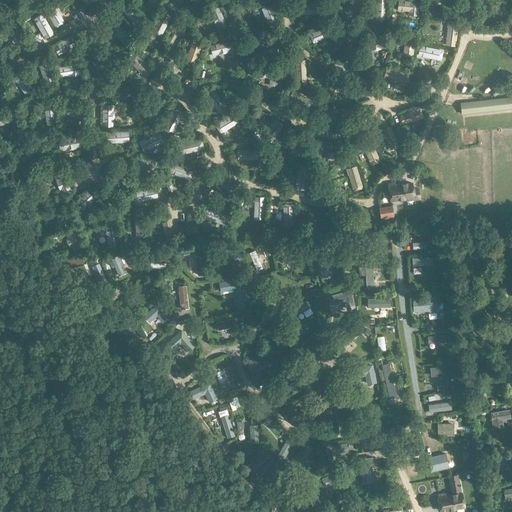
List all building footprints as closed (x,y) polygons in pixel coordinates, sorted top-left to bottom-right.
[(148,0),(144,8),(153,13),(159,0),(148,0)] [(386,0),(376,0),(375,21),(385,21),(386,0)] [(419,2),(399,0),(397,0),(397,10),(409,11),(409,15),(417,16),(419,2)] [(44,8),(55,28),(57,27),(63,24),(63,23),(64,22),(53,2),(44,8)] [(260,6),(268,27),(278,23),(270,2),(260,6)] [(121,9),(135,27),(143,21),(130,3),(128,4),(128,3),(122,7),(123,8),(121,9)] [(298,14),(319,13),(318,3),(297,4),(297,5),(297,12),(298,12),(298,14)] [(218,7),(209,11),(217,30),(226,26),(218,7)] [(162,11),(152,31),(153,32),(153,33),(159,36),(159,35),(161,36),(171,16),(162,11)] [(34,19),(45,39),(54,34),(43,14),(41,15),(41,14),(35,17),(36,18),(34,19)] [(448,28),(445,44),(454,46),(458,22),(449,21),(447,21),(446,27),(448,28)] [(110,30),(109,31),(126,44),(132,36),(116,23),(115,24),(114,24),(110,30)] [(26,41),(12,25),(4,32),(8,36),(7,36),(14,44),(18,48),(26,41)] [(328,26),(309,34),(310,35),(309,35),(312,42),(313,42),(314,43),(332,35),(328,26)] [(415,34),(405,33),(402,55),(412,57),(415,34)] [(64,53),(73,47),(72,46),(77,43),(71,35),(53,47),(59,55),(63,52),(64,53)] [(382,39),(358,41),(359,51),(370,50),(380,50),(380,49),(383,48),(382,39)] [(231,40),(210,46),(212,56),(218,54),(218,55),(228,52),(228,51),(233,50),(231,40)] [(191,43),(184,63),(186,63),(186,64),(192,66),(192,65),(194,66),(201,47),(191,43)] [(420,46),(418,55),(440,60),(442,51),(420,46)] [(102,54),(101,56),(119,66),(124,57),(106,47),(105,48),(102,53),(102,54)] [(277,47),(255,51),(257,61),(279,57),(277,47)] [(126,53),(130,57),(135,52),(131,49),(126,53)] [(137,55),(130,62),(144,77),(145,76),(146,76),(151,71),(150,71),(151,70),(137,55)] [(47,58),(37,62),(45,83),(46,83),(47,83),(53,81),(54,80),(47,58)] [(296,86),(306,85),(305,60),(294,61),(296,86)] [(264,78),(289,74),(287,63),(262,67),(264,78)] [(80,64),(58,67),(60,77),(69,76),(69,77),(80,75),(80,74),(82,74),(80,64)] [(125,74),(130,69),(126,66),(122,70),(125,74)] [(410,75),(386,68),(383,78),(407,85),(410,75)] [(12,77),(26,96),(27,95),(33,91),(33,90),(34,89),(21,71),(12,77)] [(324,99),(333,103),(343,79),(333,76),(324,99)] [(288,99),(308,110),(313,101),(293,90),(288,99)] [(134,94),(141,118),(143,117),(143,118),(150,116),(149,115),(151,115),(144,91),(134,94)] [(229,109),(215,91),(213,92),(208,96),(208,97),(207,98),(221,115),(229,109)] [(511,101),(511,97),(461,102),(462,115),(511,109),(511,101)] [(57,127),(54,105),(44,106),(47,129),(49,129),(55,128),(57,127)] [(63,115),(84,119),(85,108),(65,105),(65,106),(64,106),(63,113),(63,115)] [(102,105),(102,127),(113,127),(113,121),(113,111),(113,105),(102,105)] [(399,115),(402,124),(423,117),(419,108),(399,115)] [(0,126),(18,120),(15,109),(0,114),(0,126)] [(173,133),(182,114),(181,113),(175,110),(173,109),(164,128),(173,133)] [(325,119),(350,120),(350,109),(325,109),(325,119)] [(511,111),(462,115),(463,122),(511,118),(511,111)] [(216,126),(215,126),(219,133),(220,132),(221,134),(238,123),(233,114),(216,125),(216,126)] [(272,143),(284,124),(275,119),(272,124),(271,123),(265,132),(266,132),(263,137),(272,143)] [(391,125),(381,129),(389,150),(399,147),(391,125)] [(256,131),(251,134),(255,139),(260,136),(256,131)] [(106,143),(129,142),(128,132),(105,133),(105,135),(105,142),(106,141),(106,143)] [(143,151),(164,142),(160,132),(150,137),(149,134),(143,137),(144,139),(139,142),(140,144),(139,144),(142,150),(142,149),(143,151)] [(299,159),(307,138),(297,134),(289,155),(299,159)] [(80,137),(58,141),(60,151),(66,150),(66,151),(76,149),(76,148),(82,147),(80,137)] [(381,161),(371,138),(362,142),(371,166),(381,161)] [(181,155),(203,149),(203,147),(202,141),(201,141),(201,139),(179,145),(181,155)] [(24,163),(41,147),(34,140),(17,155),(18,156),(17,156),(22,162),(23,161),(24,163)] [(237,151),(237,158),(237,160),(260,159),(260,149),(237,150),(237,151)] [(350,162),(350,152),(327,152),(327,162),(350,162)] [(162,162),(140,158),(139,160),(137,166),(138,167),(138,168),(160,172),(162,162)] [(118,165),(123,187),(125,187),(132,186),(132,185),(133,185),(128,162),(118,165)] [(192,171),(172,163),(169,172),(189,180),(189,179),(190,179),(193,173),(192,172),(192,171)] [(305,191),(309,167),(299,165),(297,175),(296,178),(296,177),(295,182),(295,185),(296,185),(295,189),(305,191)] [(363,189),(356,165),(346,168),(353,192),(363,189)] [(63,171),(53,176),(56,181),(55,181),(60,191),(61,190),(63,196),(72,191),(63,171)] [(231,195),(238,187),(221,172),(215,180),(227,190),(226,191),(231,195)] [(396,183),(389,184),(391,201),(406,198),(406,200),(419,199),(418,188),(413,189),(412,182),(396,184),(396,183)] [(86,208),(94,200),(93,200),(97,196),(90,188),(74,204),(81,211),(86,207),(86,208)] [(135,203),(158,198),(156,188),(133,193),(133,194),(134,201),(135,201),(135,203)] [(254,197),(253,220),(264,220),(264,197),(254,197)] [(53,207),(59,227),(69,224),(63,204),(53,207)] [(293,205),(283,205),(284,227),(294,227),(293,205)] [(392,206),(378,208),(380,218),(393,216),(392,206)] [(203,218),(227,226),(231,217),(207,208),(206,209),(203,216),(204,216),(203,218)] [(134,216),(136,238),(137,238),(145,238),(144,237),(146,237),(144,215),(134,216)] [(162,220),(161,220),(165,240),(175,238),(171,218),(169,218),(162,219),(162,220)] [(375,220),(363,221),(364,228),(375,227),(375,220)] [(118,247),(115,224),(105,225),(105,229),(104,229),(105,233),(106,235),(108,248),(118,247)] [(83,248),(75,228),(65,232),(67,238),(65,238),(67,241),(66,241),(68,246),(68,245),(69,248),(71,248),(73,252),(83,248)] [(413,249),(430,248),(430,241),(412,243),(413,249)] [(365,250),(366,258),(390,256),(389,248),(365,250)] [(480,249),(461,249),(461,261),(480,261),(480,249)] [(511,250),(500,261),(507,268),(511,263),(511,250)] [(241,252),(216,255),(217,264),(242,262),(241,252)] [(300,252),(280,257),(281,263),(294,260),(295,263),(302,260),(300,252)] [(205,253),(195,254),(198,276),(208,274),(205,253)] [(322,275),(316,253),(309,255),(315,277),(322,275)] [(118,276),(126,272),(119,255),(111,258),(118,276)] [(251,274),(257,273),(253,255),(247,256),(251,274)] [(436,256),(418,259),(418,260),(412,261),(412,266),(419,265),(437,263),(436,256)] [(90,260),(77,262),(78,267),(83,267),(83,269),(87,268),(87,266),(91,266),(90,260)] [(150,263),(146,262),(145,269),(167,269),(167,264),(155,263),(155,260),(151,260),(150,263)] [(372,266),(365,266),(366,290),(373,289),(372,266)] [(90,272),(94,282),(101,280),(97,269),(90,272)] [(243,278),(220,282),(222,291),(235,289),(238,301),(247,299),(243,278)] [(511,279),(502,280),(502,289),(511,288),(511,279)] [(188,309),(186,286),(178,287),(180,309),(188,309)] [(351,290),(332,295),(334,304),(345,301),(347,310),(356,307),(351,290)] [(481,290),(467,295),(474,312),(487,307),(481,290)] [(435,297),(412,299),(413,313),(436,311),(435,297)] [(390,299),(367,299),(367,307),(390,307),(390,299)] [(149,323),(157,316),(162,323),(169,317),(158,303),(143,316),(149,323)] [(218,331),(229,328),(231,336),(240,334),(236,317),(216,322),(218,331)] [(344,347),(362,330),(355,323),(337,340),(344,347)] [(481,324),(475,330),(490,344),(496,337),(481,324)] [(181,330),(166,344),(172,351),(180,344),(188,352),(195,345),(181,330)] [(224,332),(217,333),(218,341),(225,340),(224,332)] [(447,335),(427,336),(428,343),(447,342),(447,335)] [(382,337),(376,338),(378,356),(384,355),(383,345),(385,344),(385,340),(382,340),(382,337)] [(253,354),(253,363),(274,363),(274,354),(253,354)] [(353,379),(365,376),(367,385),(376,383),(372,364),(351,369),(353,379)] [(389,364),(381,365),(382,371),(384,381),(388,398),(396,396),(389,364)] [(228,381),(220,385),(223,391),(238,385),(229,365),(223,368),(228,381)] [(300,365),(295,368),(298,373),(303,370),(300,365)] [(453,365),(429,368),(430,377),(446,375),(447,384),(455,383),(453,365)] [(502,374),(483,378),(485,388),(504,385),(502,374)] [(194,399),(205,394),(209,403),(217,399),(209,382),(190,391),(194,399)] [(328,417),(326,406),(335,405),(333,396),(316,399),(319,418),(328,417)] [(286,410),(291,417),(310,404),(305,398),(286,410)] [(448,404),(426,407),(427,413),(449,410),(448,404)] [(509,409),(490,413),(493,429),(503,427),(502,420),(511,418),(509,409)] [(227,411),(209,414),(210,419),(220,418),(220,420),(224,419),(224,417),(228,417),(227,411)] [(259,443),(258,425),(257,425),(256,419),(250,419),(251,425),(249,426),(251,443),(259,443)] [(289,436),(271,421),(266,426),(277,436),(273,442),(280,448),(289,436)] [(453,424),(437,424),(437,436),(453,436),(453,424)] [(347,452),(346,443),(324,445),(325,454),(347,452)] [(302,444),(292,462),(300,467),(310,449),(302,444)] [(445,453),(429,457),(432,472),(448,468),(445,453)] [(511,455),(499,457),(501,465),(506,464),(506,466),(509,465),(510,473),(511,472),(511,455)] [(253,470),(259,477),(268,469),(274,476),(281,470),(269,457),(253,470)] [(370,482),(368,465),(373,464),(372,457),(367,458),(360,459),(363,483),(370,482)] [(324,487),(348,478),(345,469),(320,479),(324,487)] [(458,474),(448,476),(451,492),(461,490),(458,474)] [(268,475),(260,482),(266,488),(273,481),(268,475)] [(325,495),(338,490),(336,484),(323,489),(325,495)] [(511,488),(503,490),(505,499),(511,497),(511,488)] [(446,494),(439,495),(442,511),(448,510),(448,511),(455,511),(456,511),(455,509),(464,507),(461,493),(447,496),(446,494)] [(309,502),(305,511),(313,511),(319,498),(310,494),(307,501),(309,502)]
